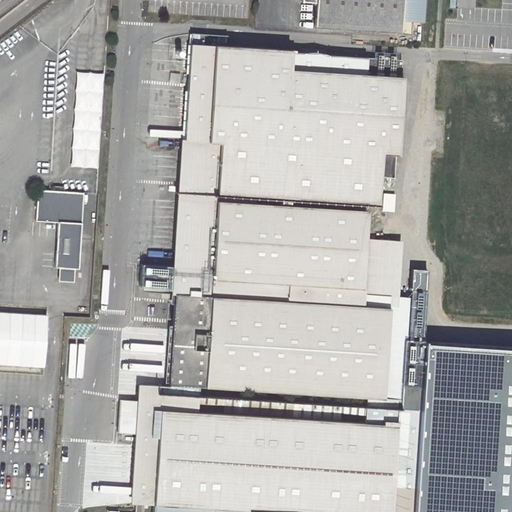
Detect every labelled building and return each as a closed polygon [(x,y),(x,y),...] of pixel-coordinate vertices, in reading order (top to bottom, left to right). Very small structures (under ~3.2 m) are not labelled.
[(313,27),(398,32),(399,22),(409,22),(421,23),(422,0),(301,0),(300,15),(314,15),(313,27)] [(408,33),(409,22),(399,22),(398,32),(408,33)] [(190,45),(204,46),(205,36),(190,35),(190,45)] [(183,141),(396,155),(396,154),(400,62),(328,57),(316,43),(303,42),(302,55),(225,50),(225,48),(204,46),(190,45),(183,141)] [(72,71),(70,167),(97,167),(99,72),(72,71)] [(339,394),(364,395),(363,412),(379,413),(396,414),(396,411),(414,412),(415,382),(409,382),(400,381),(399,399),(382,397),(388,307),(363,305),(364,287),(360,287),(364,212),(217,202),(217,194),(378,204),(380,179),(394,179),(396,155),(183,141),(175,266),(140,264),(139,286),(173,288),(173,293),(174,293),(169,386),(140,384),(140,397),(197,401),(197,396),(198,385),(226,387),(293,391),(296,391),(339,394)] [(35,221),(57,222),(54,267),(59,267),(73,268),(78,268),(83,193),(37,190),(35,221)] [(378,240),(366,239),(366,256),(377,256),(378,240)] [(390,283),(364,282),(364,287),(363,305),(388,307),(382,397),(399,399),(400,381),(409,382),(411,343),(414,297),(397,296),(401,241),(393,240),(390,283)] [(390,283),(393,240),(378,240),(377,256),(366,256),(364,282),(390,283)] [(58,281),(72,282),(73,268),(59,267),(58,281)] [(422,383),(412,511),(511,511),(511,351),(411,343),(409,382),(422,383)] [(396,414),(391,486),(410,488),(408,511),(412,511),(422,383),(415,382),(414,412),(396,411),(396,414)] [(293,391),(226,387),(226,398),(292,402),(293,391)] [(339,394),(296,391),(295,419),(338,422),(339,394)] [(153,511),(408,511),(410,488),(391,486),(396,414),(379,413),(363,412),(362,424),(338,422),(295,419),(291,419),(292,407),(225,403),(225,406),(224,414),(196,412),(197,404),(197,401),(140,397),(139,417),(118,416),(117,431),(137,433),(133,501),(135,501),(142,502),(154,502),(153,511)] [(292,402),(226,398),(225,403),(292,407),(292,402)] [(141,511),(142,502),(135,501),(134,511),(141,511)]
